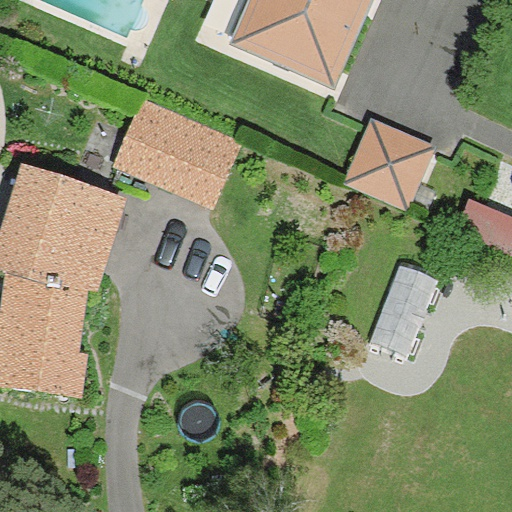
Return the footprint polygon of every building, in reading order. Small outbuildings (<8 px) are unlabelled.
[(249,0),(235,32),(341,80),(375,0),(249,0)] [(243,151),(146,107),(121,162),(147,173),(211,202),(218,205),(243,151)] [(435,156),(375,129),(351,184),(410,211),(435,156)] [(103,276),(125,205),(31,172),(0,267),(14,271),(0,376),(0,383),(81,396),(87,359),(76,358),(86,288),(99,289),(103,276)] [(511,217),(475,201),(461,234),(511,256),(511,217)] [(454,260),(446,278),(473,289),(481,272),(454,260)] [(456,384),(485,395),(511,324),(511,285),(495,280),(456,384)]
